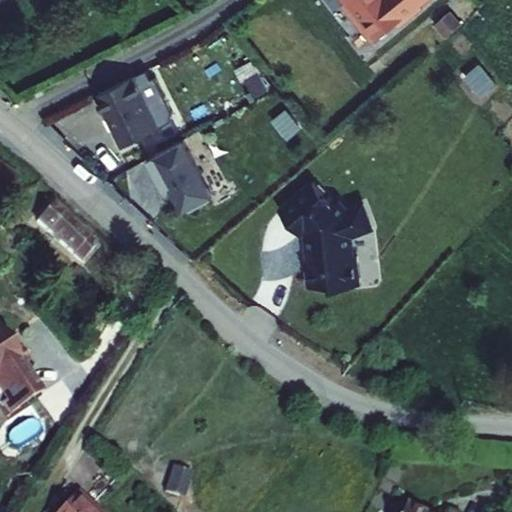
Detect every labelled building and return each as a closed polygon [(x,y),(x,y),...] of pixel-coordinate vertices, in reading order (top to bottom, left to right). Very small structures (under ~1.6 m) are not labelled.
[(343,0),(361,21),(364,19),(375,33),(397,16),(399,19),(410,10),(408,8),(417,0),(343,0)] [(135,78),(99,97),(125,148),(161,129),(135,78)] [(188,211),(215,197),(185,141),(158,156),(149,160),(165,190),(174,185),(188,211)] [(0,199),(17,178),(0,164),(0,199)] [(312,177),(281,205),(299,229),(305,226),(310,233),(309,244),(304,255),(307,279),(329,278),(330,282),(358,279),(357,251),(353,251),(352,230),(372,221),(363,199),(346,205),(338,196),(333,200),(312,177)] [(98,246),(53,204),(38,220),(84,261),(98,246)] [(79,266),(59,288),(67,295),(87,274),(79,266)] [(91,277),(87,274),(67,295),(70,299),(91,277)] [(26,362),(34,357),(24,341),(16,345),(0,317),(0,377),(10,394),(3,398),(9,409),(43,390),(26,362)] [(80,493),(62,511),(91,511),(87,508),(91,504),(80,493)]
